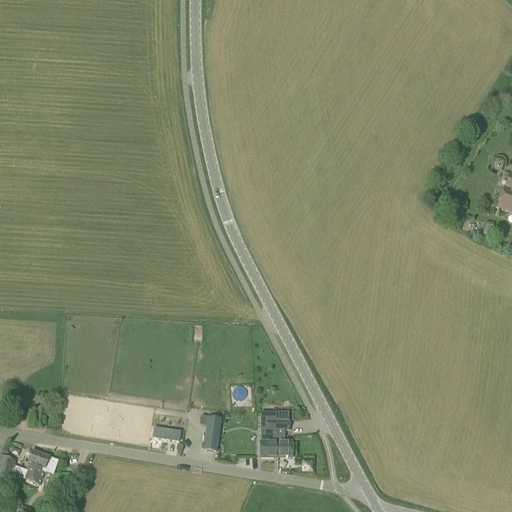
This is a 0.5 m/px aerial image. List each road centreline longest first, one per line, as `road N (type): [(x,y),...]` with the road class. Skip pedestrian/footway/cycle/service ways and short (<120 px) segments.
road 1 (tertiary): [(378,508),(229,224),(205,143),(195,0)]
road 2 (unclassified): [(378,508),(302,482),(0,433)]
